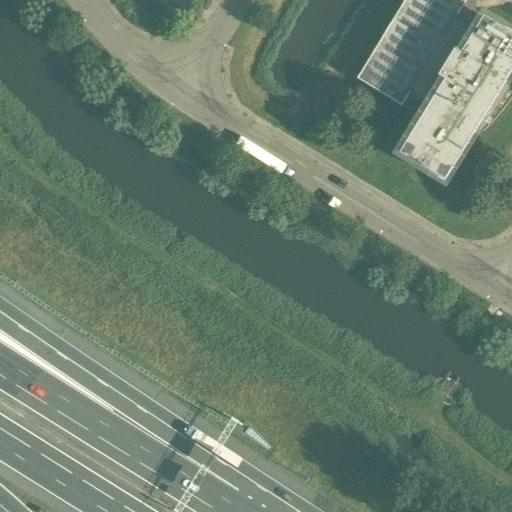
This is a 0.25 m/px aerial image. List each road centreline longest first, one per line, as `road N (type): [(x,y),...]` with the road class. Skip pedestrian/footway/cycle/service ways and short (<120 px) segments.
road 1 (track): [(511,470),(0,148)]
road 2 (unclassified): [(497,287),(177,91)]
road 3 (motorway): [(225,510),(0,326)]
road 4 (motorway): [(225,510),(0,368)]
road 5 (motorway): [(0,437),(118,511)]
road 6 (unclassified): [(177,91),(87,0)]
